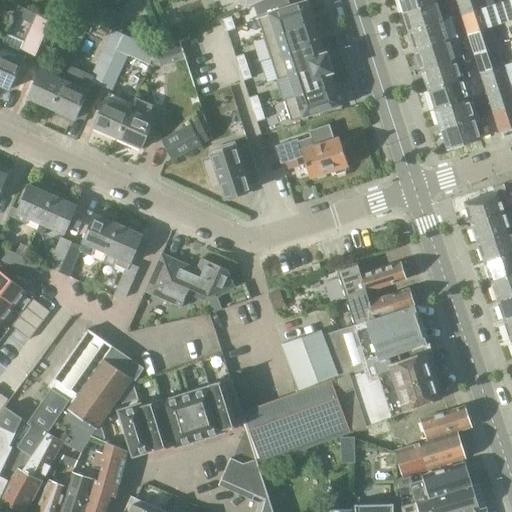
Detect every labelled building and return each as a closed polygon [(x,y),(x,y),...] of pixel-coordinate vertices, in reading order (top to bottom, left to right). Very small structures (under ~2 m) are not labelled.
[(239,0),(243,10),(264,0),(239,0)] [(300,0),(262,14),(270,36),(307,23),(300,0)] [(398,0),(402,12),(435,2),(434,0),(398,0)] [(455,0),(461,15),(484,8),(481,0),(455,0)] [(467,34),(511,20),(511,0),(510,0),(485,8),(484,8),(461,15),(467,34)] [(438,12),(435,2),(402,12),(408,31),(451,18),(448,8),(438,12)] [(47,29),(47,30),(52,20),(51,20),(50,20),(38,14),(38,13),(19,5),(13,17),(31,25),(20,50),(2,42),(0,46),(0,85),(10,89),(25,54),(34,57),(47,29)] [(408,31),(414,51),(457,37),(451,18),(408,31)] [(52,20),(47,30),(58,34),(62,25),(52,20)] [(100,84),(102,85),(124,34),(93,20),(90,25),(110,34),(101,54),(112,59),(100,84)] [(511,20),(467,34),(473,54),(504,44),(504,43),(509,42),(503,24),(511,21),(511,20)] [(236,23),(224,27),(227,36),(239,33),(236,23)] [(307,23),(270,36),(276,57),(314,47),(307,23)] [(150,64),(150,63),(157,49),(124,34),(102,85),(112,90),(128,55),(150,64)] [(420,70),(454,60),(462,57),(456,39),(458,38),(457,37),(414,51),(420,70)] [(181,40),(157,49),(150,63),(161,67),(187,59),(181,40)] [(479,73),(503,66),(510,64),(504,44),(473,54),(479,73)] [(314,47),(276,57),(284,79),(321,67),(314,47)] [(245,54),(233,58),(236,67),(248,63),(245,54)] [(427,90),(460,79),(468,77),(465,66),(456,69),(454,60),(420,70),(427,90)] [(249,65),(237,69),(240,79),(252,75),(249,65)] [(486,93),(509,86),(503,66),(479,73),(486,93)] [(321,67),(284,79),(291,100),(328,86),(321,67)] [(28,98),(51,108),(64,80),(40,69),(28,98)] [(75,85),(64,80),(51,108),(75,119),(92,81),(79,76),(75,85)] [(433,109),(466,99),(460,79),(427,90),(433,109)] [(328,86),(291,100),(297,122),(335,110),(328,86)] [(486,93),(492,112),(511,106),(511,94),(509,86),(486,93)] [(93,127),(117,137),(132,103),(109,92),(93,127)] [(257,94),(245,98),(248,108),(260,104),(257,94)] [(134,103),(132,103),(117,137),(141,148),(158,108),(136,98),(134,103)] [(433,109),(439,129),(472,119),(466,99),(433,109)] [(511,106),(492,112),(498,132),(511,128),(511,106)] [(261,107),(249,111),(252,120),(264,116),(261,107)] [(479,139),(472,119),(439,129),(446,149),(479,139)] [(340,138),(334,140),(329,124),(309,130),(311,136),(298,140),(297,138),(275,145),(280,164),(287,162),(303,156),(310,176),(348,164),(340,138)] [(230,201),(258,192),(245,155),(258,151),(250,126),(237,131),(242,147),(216,155),(230,201)] [(181,131),(163,141),(173,159),(192,149),(181,131)] [(29,218),(41,223),(53,195),(29,184),(17,209),(12,207),(8,216),(26,225),(29,218)] [(469,222),(502,212),(499,201),(506,199),(501,184),(492,188),(493,192),(463,203),(469,222)] [(76,205),(53,195),(41,223),(64,233),(76,205)] [(469,222),(476,241),(509,231),(502,212),(469,222)] [(95,247),(106,252),(118,224),(95,213),(80,245),(71,241),(58,271),(70,276),(80,252),(91,257),(95,247)] [(139,267),(130,263),(142,235),(118,224),(106,252),(117,257),(114,264),(125,269),(113,296),(120,299),(125,297),(139,267)] [(476,241),(482,260),(511,251),(511,239),(509,231),(476,241)] [(61,237),(48,267),(58,271),(71,241),(61,237)] [(21,243),(17,253),(25,257),(30,247),(21,243)] [(0,256),(0,259),(33,275),(38,263),(25,257),(17,253),(4,247),(0,256)] [(489,280),(511,272),(511,251),(482,260),(484,266),(482,271),(485,278),(489,280)] [(228,270),(202,258),(197,269),(162,253),(145,291),(181,307),(190,288),(207,296),(208,297),(234,286),(228,270)] [(332,266),(330,259),(323,261),(325,268),(332,266)] [(337,270),(346,298),(366,291),(404,278),(399,262),(361,274),(358,264),(337,270)] [(0,270),(0,296),(13,307),(26,291),(24,289),(0,270)] [(511,272),(489,280),(496,300),(511,294),(511,272)] [(369,301),(366,291),(346,298),(354,323),(355,325),(413,305),(408,288),(369,301)] [(269,294),(274,310),(284,306),(278,290),(269,294)] [(502,319),(511,315),(511,294),(496,300),(502,319)] [(0,296),(0,320),(2,322),(13,307),(0,296)] [(51,311),(33,298),(26,307),(44,320),(51,311)] [(337,375),(339,377),(412,349),(425,345),(413,306),(413,305),(355,325),(354,323),(322,335),(337,375)] [(43,320),(26,307),(19,316),(36,329),(43,320)] [(511,315),(502,319),(509,339),(511,337),(511,315)] [(36,329),(18,316),(11,325),(29,339),(36,329)] [(32,455),(48,432),(76,390),(109,344),(88,329),(65,362),(68,364),(52,388),(52,389),(29,424),(26,422),(24,420),(24,419),(23,418),(21,418),(22,418),(6,406),(0,413),(0,498),(7,484),(19,467),(24,470),(32,455)] [(335,375),(336,378),(339,377),(337,375),(322,335),(320,329),(282,343),(299,389),(335,375)] [(144,368),(109,344),(76,390),(48,432),(63,441),(81,451),(92,435),(96,428),(99,424),(131,377),(135,380),(144,368)] [(245,423),(255,454),(259,466),(265,464),(353,429),(443,397),(425,345),(412,349),(339,377),(336,378),(241,413),(244,423),(245,423)] [(209,384),(224,432),(224,431),(224,429),(244,423),(241,413),(230,378),(209,384)] [(209,387),(188,393),(202,438),(224,432),(209,384),(208,385),(209,387)] [(0,413),(6,406),(10,400),(0,392),(0,413)] [(162,399),(161,399),(176,446),(202,438),(188,393),(162,401),(162,399)] [(176,446),(161,399),(141,405),(141,403),(140,403),(155,451),(175,445),(175,447),(176,446)] [(133,456),(154,449),(154,451),(155,451),(140,403),(118,410),(133,456)] [(395,449),(404,476),(465,457),(456,431),(471,426),(464,405),(420,418),(426,439),(395,449)] [(101,425),(99,424),(96,428),(92,435),(104,440),(105,437),(101,425)] [(280,511),(265,464),(259,466),(255,454),(246,426),(232,458),(230,457),(219,484),(259,502),(257,508),(256,511),(280,511)] [(0,500),(26,511),(63,441),(48,432),(32,455),(24,470),(19,467),(7,484),(0,498),(0,500)] [(59,511),(84,511),(95,479),(99,481),(105,459),(102,458),(107,442),(106,441),(102,454),(96,452),(91,467),(101,470),(98,480),(72,472),(70,478),(59,511)] [(99,481),(95,479),(84,511),(105,511),(106,509),(110,494),(114,496),(128,451),(107,442),(102,458),(105,459),(99,481)] [(77,460),(63,455),(60,462),(74,468),(77,460)] [(34,511),(59,511),(70,478),(66,476),(62,485),(49,479),(34,511)] [(479,511),(478,508),(471,485),(402,507),(402,511),(479,511)] [(128,511),(153,511),(133,503),(128,511)] [(390,511),(390,503),(355,503),(355,511),(390,511)]
